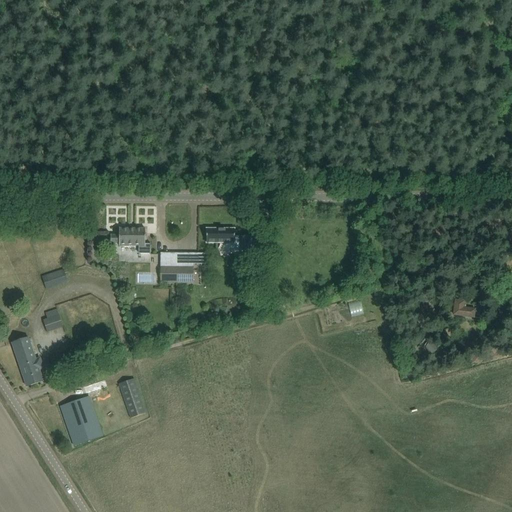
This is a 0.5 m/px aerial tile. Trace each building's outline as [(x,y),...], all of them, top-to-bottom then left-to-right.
[(145,228),(119,228),(119,235),(111,235),(110,244),(119,244),(119,247),(138,247),(138,254),(151,254),(151,244),(145,244),(145,228)] [(234,229),(206,229),(206,239),(206,243),(230,243),(230,254),(239,254),(239,252),(254,252),(254,247),(254,237),(234,237),(234,229)] [(206,254),(193,254),(193,264),(206,264),(206,254)] [(161,283),(193,283),(193,267),(161,267),(161,283)] [(69,282),(64,270),(43,277),(48,290),(69,282)] [(455,301),(454,309),(456,310),(456,315),(474,318),(475,310),(463,308),(464,302),(455,301)] [(63,327),(58,309),(47,313),(49,319),(44,320),(47,332),(63,327)] [(29,339),(22,341),(12,344),(26,387),(42,382),(38,370),(44,368),(40,358),(36,360),(29,339)] [(430,342),(425,349),(433,355),(438,348),(430,342)] [(131,418),(146,414),(135,379),(120,384),(131,418)] [(90,397),(70,404),(61,407),(74,446),(103,436),(90,397)]
